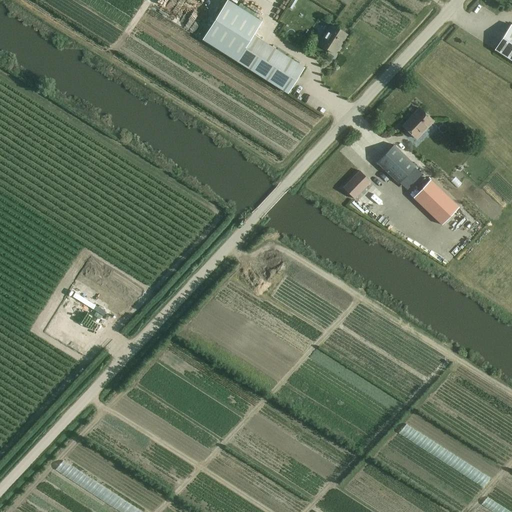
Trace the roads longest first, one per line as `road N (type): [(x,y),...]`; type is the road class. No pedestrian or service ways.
road 1 (unclassified): [(0,494),(458,0)]
road 2 (unknown): [(347,118),(363,130),(392,208),(431,244)]
